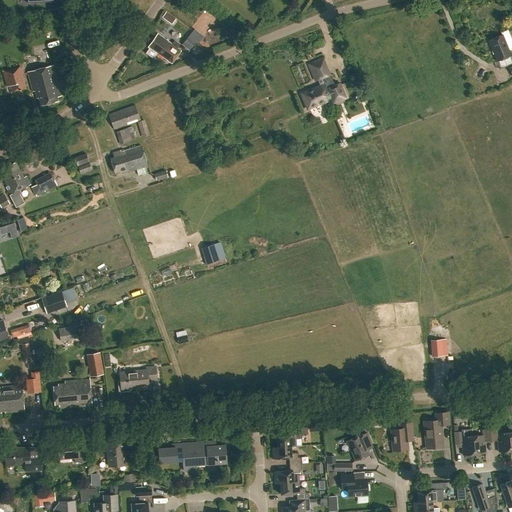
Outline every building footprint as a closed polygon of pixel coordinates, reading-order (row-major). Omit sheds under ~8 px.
[(174,25),(178,19),(168,13),(164,18),(174,25)] [(207,15),(196,24),(204,33),(215,24),(207,15)] [(502,33),(502,35),(489,40),(497,62),(511,56),(509,51),(511,49),(511,41),(508,33),(507,31),(502,33)] [(200,39),(201,39),(191,32),(188,36),(188,35),(181,44),(189,50),(197,41),(203,46),(205,43),(200,39)] [(172,63),(181,51),(157,34),(150,45),(148,47),(149,48),(146,53),(153,59),(158,53),(172,63)] [(302,95),(308,110),(332,100),(334,103),(345,98),(340,85),(333,88),(328,76),(329,75),(322,60),(309,66),(316,81),(322,79),(324,85),(302,95)] [(482,65),(476,74),(484,80),(491,71),(482,65)] [(32,92),(34,91),(36,98),(38,97),(41,106),(58,101),(57,98),(62,97),(60,89),(59,89),(53,66),(27,72),(32,92)] [(10,93),(25,89),(19,67),(2,71),(6,87),(9,86),(10,88),(9,88),(10,93)] [(109,116),(114,131),(140,121),(135,107),(109,116)] [(137,124),(143,140),(150,137),(145,121),(137,124)] [(132,128),(115,134),(120,146),(137,141),(132,128)] [(110,159),(115,174),(120,173),(121,174),(127,172),(128,173),(148,167),(141,147),(122,153),(121,151),(112,154),(114,158),(110,159)] [(89,162),(90,162),(87,155),(75,159),(78,166),(89,162)] [(15,162),(0,170),(4,178),(3,179),(7,187),(6,187),(16,207),(24,203),(19,194),(21,193),(20,191),(30,185),(26,176),(24,178),(15,162)] [(89,162),(78,166),(80,173),(92,169),(89,162)] [(165,170),(154,173),(156,181),(168,177),(165,170)] [(57,186),(50,173),(35,182),(37,185),(32,188),(37,197),(57,186)] [(0,201),(0,205),(2,209),(9,205),(6,199),(0,201)] [(201,247),(205,263),(219,259),(214,244),(201,247)] [(62,292),(42,299),(46,313),(66,306),(62,292)] [(0,340),(8,338),(3,321),(0,321),(0,340)] [(17,328),(19,335),(31,332),(29,324),(17,328)] [(68,325),(69,327),(59,329),(61,341),(77,338),(74,324),(68,325)] [(186,335),(176,337),(178,343),(187,341),(186,335)] [(21,343),(23,357),(30,356),(28,336),(22,337),(18,337),(19,344),(21,343)] [(431,356),(447,355),(446,339),(430,340),(431,356)] [(101,353),(87,355),(90,377),(104,375),(101,353)] [(147,370),(120,372),(121,381),(119,381),(120,391),(129,390),(129,388),(149,387),(148,380),(157,379),(156,366),(147,367),(147,370)] [(25,381),(26,395),(40,394),(38,372),(30,373),(31,380),(25,381)] [(53,386),(54,405),(59,404),(59,408),(92,406),(89,379),(65,381),(65,383),(59,384),(59,386),(53,386)] [(0,412),(25,411),(22,385),(0,386),(0,412)] [(448,425),(447,413),(436,414),(436,421),(424,422),(426,448),(443,447),(441,425),(448,425)] [(458,423),(467,425),(468,417),(460,416),(458,423)] [(404,426),(404,428),(391,430),(393,451),(408,450),(407,440),(413,439),(411,423),(401,424),(402,427),(404,426)] [(277,436),(278,447),(291,447),(296,447),(296,439),(302,439),(302,434),(308,434),(307,428),(291,429),(292,435),(277,436)] [(490,429),(491,442),(498,441),(499,452),(510,451),(508,433),(499,434),(498,428),(490,429)] [(462,444),(463,455),(474,454),(473,436),(472,429),(461,430),(462,432),(454,432),(455,445),(462,444)] [(473,436),(474,454),(486,453),(485,442),(491,442),(490,429),(482,430),(482,435),(473,436)] [(347,441),(356,461),(370,455),(368,450),(373,448),(367,433),(361,435),(347,441)] [(107,441),(109,466),(126,465),(123,439),(107,441)] [(193,465),(227,463),(225,446),(216,447),(215,442),(182,444),(183,461),(193,461),(193,465)] [(78,449),(78,443),(58,445),(59,458),(74,457),(75,463),(85,462),(84,449),(78,449)] [(30,459),(29,447),(5,449),(6,466),(25,465),(26,472),(42,470),(41,458),(30,459)] [(289,458),(289,465),(301,464),(301,457),(298,458),(298,453),(292,453),(291,447),(278,447),(273,448),(273,460),(289,458)] [(176,450),(157,451),(158,467),(177,465),(176,450)] [(299,482),(298,475),(299,475),(299,470),(302,470),(301,464),(289,465),(290,471),(274,472),(275,484),(280,483),(293,482),(299,482)] [(328,472),(329,482),(337,482),(336,472),(328,472)] [(123,474),(124,482),(135,481),(134,473),(123,474)] [(340,475),(342,489),(348,489),(348,497),(368,495),(367,479),(354,481),(353,474),(340,475)] [(508,508),(511,506),(511,486),(510,481),(500,485),(508,508)] [(296,494),(297,500),(309,499),(308,493),(305,493),(305,488),(299,489),(299,482),(293,482),(280,483),(281,495),(296,494)] [(418,491),(419,502),(419,503),(432,502),(437,502),(437,495),(445,494),(445,489),(446,489),(445,483),(430,484),(430,490),(418,491)] [(495,504),(494,489),(485,492),(482,484),(472,487),(480,511),(490,507),(490,506),(495,504)] [(152,503),(151,495),(151,487),(136,488),(136,496),(140,496),(141,503),(131,504),(131,511),(148,511),(148,503),(152,503)] [(97,488),(88,489),(88,488),(80,488),(81,502),(89,501),(89,495),(97,495),(97,488)] [(41,501),(47,500),(46,494),(35,496),(36,507),(42,506),(41,501)] [(94,511),(110,511),(110,510),(117,510),(117,495),(104,496),(104,503),(95,504),(94,511)] [(290,500),(290,507),(282,507),(281,511),(304,511),(306,510),(309,510),(309,506),(309,499),(297,500),(290,500)] [(75,511),(75,501),(66,502),(59,502),(53,509),(53,511),(75,511)] [(439,511),(439,508),(433,509),(432,502),(419,503),(419,502),(414,503),(414,511),(439,511)]
